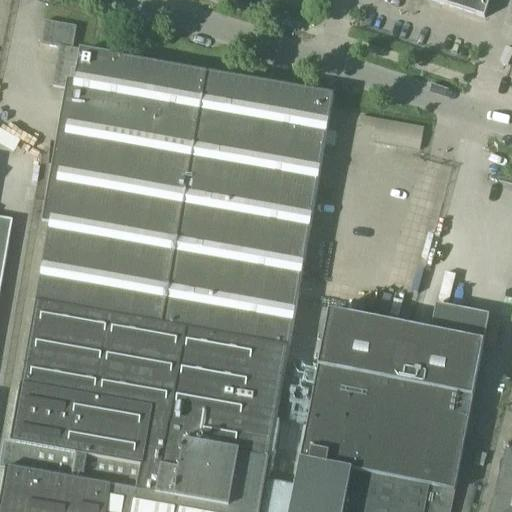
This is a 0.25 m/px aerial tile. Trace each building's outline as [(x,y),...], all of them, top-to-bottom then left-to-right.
[(447,0),(446,7),(485,19),(490,0),(447,0)] [(53,88),(74,92),(34,317),(29,316),(28,322),(33,323),(26,361),(20,361),(19,371),(24,372),(11,446),(6,445),(2,469),(6,470),(0,505),(0,511),(264,511),(273,461),(270,460),(334,97),(73,51),(77,28),(44,23),(40,47),(59,50),(53,88)] [(376,121),(372,143),(420,151),(424,129),(376,121)] [(0,293),(13,223),(0,220),(0,293)] [(316,384),(290,511),(451,511),(490,317),(436,306),(431,334),(329,314),(329,315),(316,384)] [(511,511),(511,449),(508,448),(490,511),(511,511)] [(473,464),(483,467),(484,463),(487,455),(477,452),(475,460),(473,464)]
